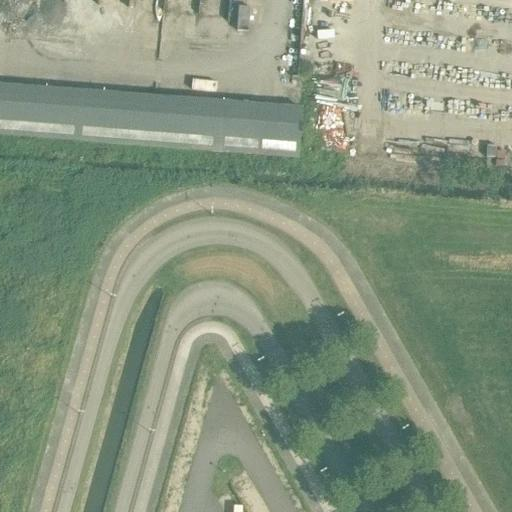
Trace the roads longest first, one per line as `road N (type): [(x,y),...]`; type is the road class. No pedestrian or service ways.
road 1 (unclassified): [(433,511),(293,270),(268,246),(228,230),(169,241),(125,284),(65,511)]
road 2 (unclassified): [(119,511),(168,334),(200,299),(248,314),(362,511)]
